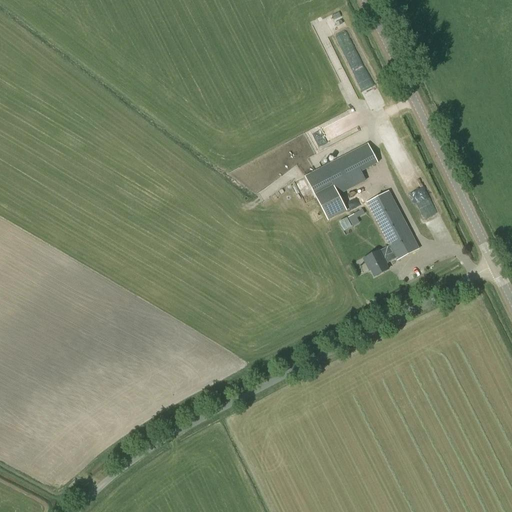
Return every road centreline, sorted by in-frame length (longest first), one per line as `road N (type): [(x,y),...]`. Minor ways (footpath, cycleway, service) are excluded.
road 1 (unclassified): [(76,511),(122,468),(193,423),(494,266)]
road 2 (secondary): [(494,266),(365,0)]
